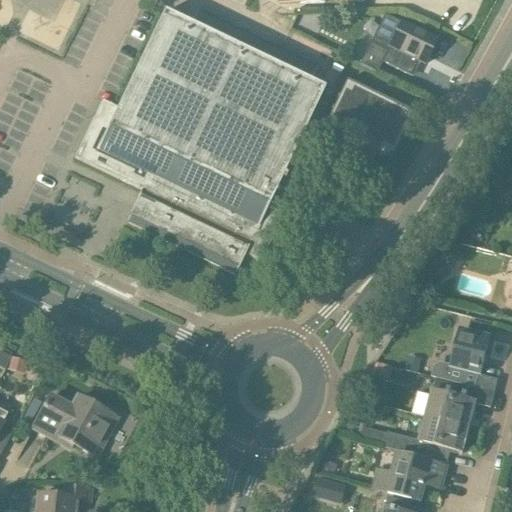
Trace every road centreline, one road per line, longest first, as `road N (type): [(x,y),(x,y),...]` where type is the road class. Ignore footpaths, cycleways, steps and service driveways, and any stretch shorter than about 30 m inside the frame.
road 1 (tertiary): [(236,357),(0,248)]
road 2 (tertiary): [(0,274),(224,388)]
road 3 (tertiary): [(374,273),(507,63)]
road 4 (residential): [(477,511),(511,380)]
